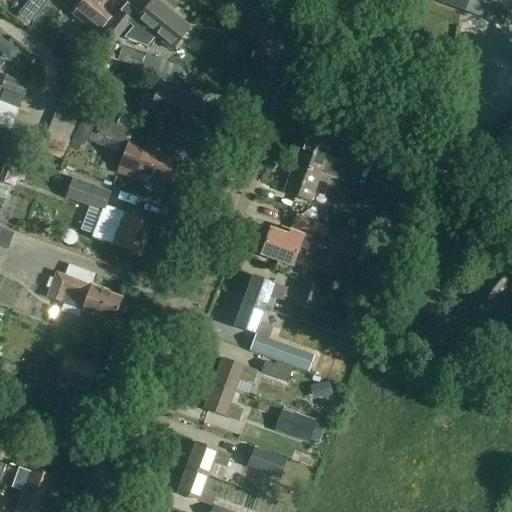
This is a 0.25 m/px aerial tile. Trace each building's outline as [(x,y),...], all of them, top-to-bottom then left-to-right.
[(30,0),(19,14),(29,23),(47,0),(30,0)] [(98,36),(112,19),(100,9),(107,0),(85,0),(73,15),(98,36)] [(133,28),(124,38),(147,47),(156,36),(173,50),(190,28),(155,0),(153,0),(141,15),(127,3),(103,33),(115,42),(129,25),(133,28)] [(511,0),(432,0),(459,10),(497,24),(503,7),(508,9),(511,10),(511,0)] [(0,37),(0,52),(10,61),(18,51),(0,37)] [(74,39),(64,52),(76,62),(87,49),(74,39)] [(122,49),(118,61),(140,69),(144,57),(122,49)] [(188,125),(197,100),(172,91),(177,79),(154,71),(146,93),(156,97),(151,112),(188,125)] [(6,76),(1,89),(4,90),(22,98),(24,98),(29,85),(6,76)] [(85,102),(89,92),(68,84),(64,93),(85,102)] [(0,99),(0,102),(18,110),(22,98),(3,91),(0,99)] [(62,95),(56,109),(57,110),(80,120),(86,105),(62,95)] [(0,116),(13,121),(18,110),(0,102),(0,116)] [(53,119),(76,129),(76,128),(80,120),(57,110),(53,119)] [(84,114),(72,141),(76,143),(88,115),(84,114)] [(0,129),(9,133),(13,121),(0,116),(0,129)] [(71,140),(76,129),(53,119),(48,131),(71,140)] [(167,183),(176,161),(146,150),(150,139),(101,120),(96,132),(123,142),(118,155),(124,157),(118,172),(148,184),(151,177),(167,183)] [(48,131),(41,148),(43,149),(63,157),(64,157),(71,140),(48,131)] [(295,165),(322,175),(330,178),(340,181),(351,186),(357,169),(328,158),(332,147),(329,146),(330,141),(321,138),(319,142),(305,137),(295,165)] [(1,161),(7,163),(46,178),(51,165),(6,149),(1,161)] [(311,203),(319,182),(327,185),(324,193),(334,197),(340,181),(330,178),(322,175),(295,165),(285,193),(311,203)] [(375,170),(367,192),(397,203),(405,181),(375,170)] [(74,179),(66,198),(90,207),(103,212),(94,235),(93,237),(111,244),(139,255),(151,223),(119,211),(106,206),(111,193),(74,179)] [(311,243),(323,247),(327,236),(364,250),(363,255),(374,259),(379,243),(297,214),(291,231),(289,237),(278,234),(271,231),(262,257),(293,268),(301,247),(308,250),(311,243)] [(380,239),(388,218),(380,215),(372,236),(380,239)] [(19,296),(0,288),(0,286),(3,277),(0,276),(0,247),(7,250),(9,245),(14,234),(0,228),(0,304),(14,310),(19,296)] [(81,310),(83,311),(115,323),(124,299),(90,286),(94,274),(70,265),(65,277),(57,273),(47,298),(64,304),(61,311),(78,317),(81,310)] [(478,330),(511,286),(511,285),(490,268),(455,311),(478,330)] [(253,277),(244,303),(263,310),(268,295),(284,301),(288,290),(253,277)] [(304,281),(294,305),(323,316),(333,292),(304,281)] [(342,303),(352,307),(354,301),(344,297),(342,303)] [(258,322),(263,310),(244,303),(234,328),(269,340),(273,328),(258,322)] [(511,320),(504,330),(495,342),(511,356),(511,320)] [(351,353),(359,356),(359,354),(363,345),(356,342),(351,353)] [(314,357),(276,343),(270,359),(308,373),(314,357)] [(36,354),(28,378),(40,382),(48,359),(36,354)] [(88,394),(97,369),(66,358),(55,387),(67,392),(69,386),(88,394)] [(222,359),(212,385),(232,392),(237,379),(252,384),(256,371),(222,359)] [(266,361),(261,373),(287,384),(291,371),(266,361)] [(329,382),(318,384),(321,397),(331,395),(329,382)] [(227,406),(232,392),(212,385),(203,410),(238,423),(243,411),(227,406)] [(188,414),(191,402),(172,397),(169,409),(188,414)] [(317,424),(318,422),(296,414),(288,437),(310,444),(311,441),(317,424)] [(311,441),(319,444),(325,427),(317,424),(311,441)] [(196,443),(187,468),(207,475),(212,462),(225,467),(229,457),(230,455),(196,443)] [(253,449),(247,468),(280,479),(286,461),(253,449)] [(234,476),(240,461),(229,457),(225,467),(224,472),(234,476)] [(0,476),(0,484),(46,502),(55,478),(17,464),(12,477),(1,473),(0,476)] [(202,489),(207,475),(187,468),(178,494),(211,506),(215,494),(202,489)] [(0,510),(5,511),(42,511),(46,502),(0,484),(0,495),(5,497),(0,508),(0,510)]
